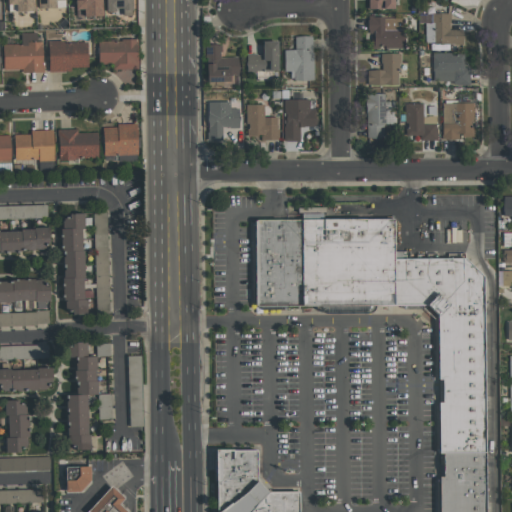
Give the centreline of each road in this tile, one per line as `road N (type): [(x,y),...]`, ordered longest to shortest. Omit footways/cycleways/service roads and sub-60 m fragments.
road 1 (residential): [(511,169),(175,172)]
road 2 (primary): [(172,0),(177,326)]
road 3 (primary): [(193,511),(191,342),(177,326)]
road 4 (residential): [(339,0),(341,171)]
road 5 (residential): [(499,8),(499,170)]
road 6 (primary): [(177,326),(165,344),(165,460)]
road 7 (residential): [(113,208),(120,330)]
road 8 (residential): [(0,339),(120,330)]
